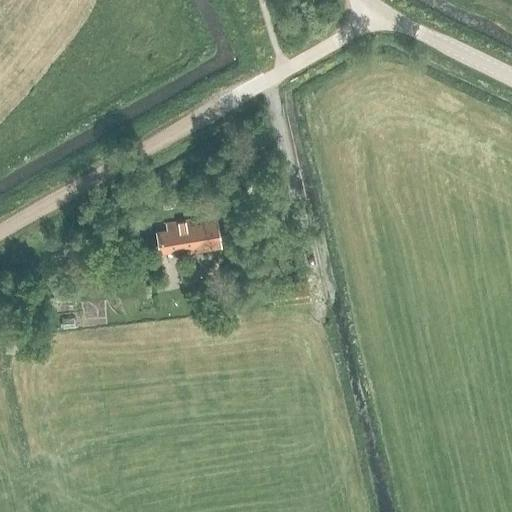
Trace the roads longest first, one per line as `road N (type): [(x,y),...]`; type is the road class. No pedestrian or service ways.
road 1 (unclassified): [(0,234),(381,15)]
road 2 (tertiary): [(511,79),(381,15)]
